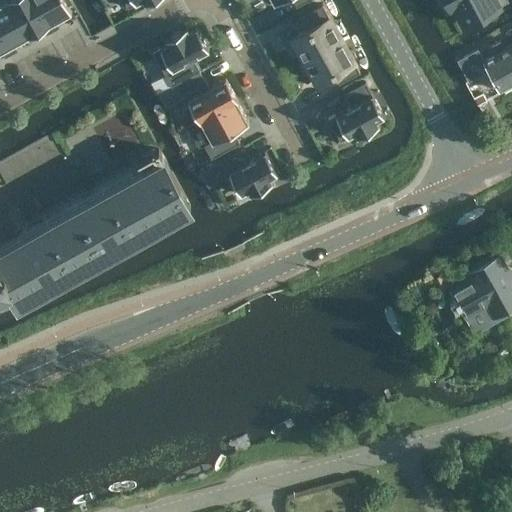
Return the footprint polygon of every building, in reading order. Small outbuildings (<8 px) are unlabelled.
[(29,35),(9,0),(5,0),(0,3),(0,33),(11,53),(17,49),(14,44),(29,35)] [(53,30),(36,0),(9,0),(29,35),(43,27),(46,33),(53,30)] [(72,2),(70,0),(36,0),(53,30),(59,26),(56,20),(71,12),(67,5),(72,2)] [(506,0),(459,0),(449,5),(450,6),(454,4),(464,23),(507,0),(506,0)] [(292,36),(304,58),(341,38),(322,4),(301,16),(308,28),(292,36)] [(193,58),(209,49),(196,27),(189,30),(187,26),(164,39),(167,43),(159,47),(160,47),(152,51),(165,73),(164,73),(171,86),(200,70),(193,58)] [(11,53),(0,33),(0,51),(1,51),(5,56),(11,53)] [(360,72),(341,38),(304,58),(316,80),(332,71),(339,83),(360,72)] [(511,44),(505,48),(500,39),(495,42),(511,73),(511,44)] [(499,90),(511,83),(511,73),(495,42),(488,45),(493,54),(484,59),(478,48),(457,59),(468,81),(489,70),(499,90)] [(172,86),(159,93),(166,106),(186,95),(188,98),(187,99),(199,120),(238,99),(225,77),(209,87),(202,74),(181,86),(179,82),(171,86),(172,86)] [(365,81),(344,93),(351,105),(335,114),(328,118),(341,140),(348,136),(355,132),(357,136),(380,124),(378,120),(385,116),(365,81)] [(483,93),(474,98),(478,105),(487,100),(483,93)] [(249,121),(237,100),(238,100),(238,99),(199,120),(199,121),(200,121),(211,140),(204,144),(211,158),(240,142),(233,130),(249,121)] [(270,177),(277,173),(265,150),(249,159),(242,147),(221,159),(241,193),(248,189),(250,193),(273,181),(270,177)] [(17,302),(190,206),(158,148),(142,157),(141,154),(139,155),(141,158),(137,160),(138,161),(14,230),(16,234),(5,240),(0,242),(0,308),(12,304),(17,302)] [(449,286),(466,318),(487,306),(492,315),(511,304),(511,277),(499,254),(466,272),(468,276),(449,286)] [(441,274),(431,280),(437,291),(447,285),(441,274)]
